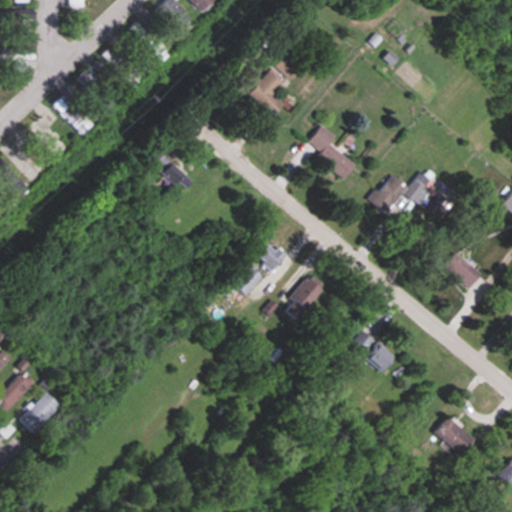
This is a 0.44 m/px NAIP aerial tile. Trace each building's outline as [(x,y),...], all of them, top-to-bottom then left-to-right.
[(83,0),(67,0),(68,9),(83,8),(83,0)] [(191,0),(204,13),(211,6),(205,0),(191,0)] [(35,10),(0,9),(0,20),(35,20),(35,10)] [(161,63),(169,56),(136,23),(129,31),(161,63)] [(0,61),(14,62),(14,72),(28,72),(28,62),(35,62),(35,44),(0,43),(0,61)] [(141,79),(110,47),(100,57),(132,89),(141,79)] [(249,93),(273,118),(287,104),(275,93),(285,83),(272,70),(249,93)] [(75,80),(107,112),(116,103),(84,71),(75,80)] [(81,137),(92,127),(71,105),(76,100),(68,91),(51,106),(81,137)] [(59,161),(71,149),(50,129),(46,133),(36,123),(28,130),(59,161)] [(316,152),(312,156),(338,180),(351,166),(326,143),(332,137),(318,125),(304,141),(316,152)] [(2,147),(25,182),(36,174),(13,140),(2,147)] [(29,190),(0,160),(0,180),(19,199),(29,190)] [(179,188),(187,179),(168,161),(160,170),(179,188)] [(399,196),(413,208),(437,180),(423,169),(407,189),(389,174),(366,202),(383,216),(399,196)] [(497,204),(511,216),(511,188),(511,187),(497,204)] [(256,258),(273,271),(285,254),(268,242),(256,258)] [(476,274),(451,253),(439,267),(464,289),(476,274)] [(244,296),(262,277),(249,265),(231,284),(244,296)] [(306,310),(326,283),(311,272),(291,299),(306,310)] [(394,357),(362,329),(350,344),(382,371),(394,357)] [(0,367),(8,360),(1,353),(0,354),(0,367)] [(32,385),(21,374),(0,395),(0,415),(1,417),(32,385)] [(59,407),(45,393),(17,420),(32,434),(59,407)] [(434,433),(460,455),(473,438),(447,417),(434,433)] [(511,459),(499,472),(511,485),(511,459)]
